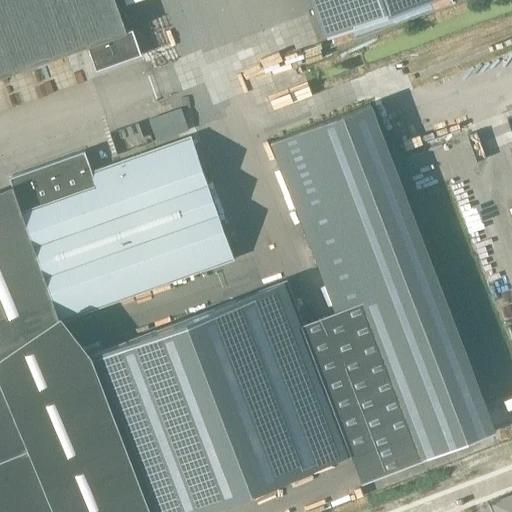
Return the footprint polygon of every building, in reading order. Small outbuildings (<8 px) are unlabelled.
[(114,0),(0,0),(0,76),(86,46),(95,70),(140,55),(131,30),(125,32),(114,0)] [(311,0),(324,35),(424,0),(311,0)] [(143,511),(199,511),(350,455),(361,483),(495,432),(369,104),(270,142),(335,312),(301,323),(284,281),(85,356),(143,511)] [(177,109),(149,119),(157,141),(185,131),(188,130),(180,108),(177,109)] [(0,362),(59,321),(202,272),(234,261),(192,140),(190,136),(186,137),(184,138),(178,140),(107,164),(91,170),(89,170),(94,186),(21,211),(11,186),(0,191),(0,362)] [(49,497),(55,511),(143,511),(85,356),(59,321),(0,362),(0,379),(21,432),(40,425),(66,490),(49,497)] [(0,511),(54,511),(28,449),(21,432),(0,379),(0,511)] [(511,511),(511,502),(503,506),(505,511),(511,511)]
